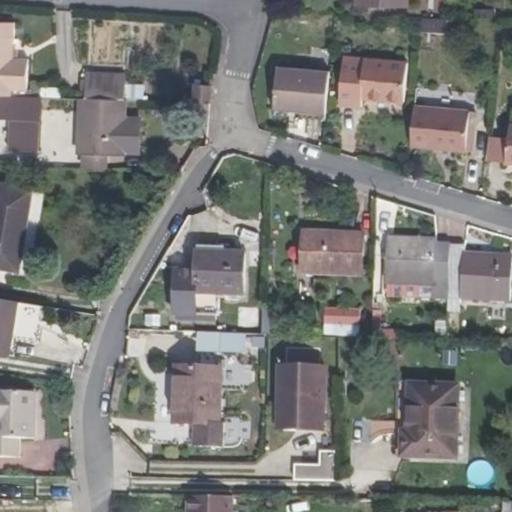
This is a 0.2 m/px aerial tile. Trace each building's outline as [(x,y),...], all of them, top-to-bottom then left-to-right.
[(15,37),(0,36),(0,96),(12,97),(12,90),(28,91),(28,59),(13,59),(15,37)] [(405,103),(408,63),(344,57),(339,105),(362,107),(363,99),(405,103)] [(326,115),(330,71),(278,67),(274,110),(326,115)] [(86,74),(85,99),(125,100),(126,85),(126,75),(86,74)] [(150,85),(126,85),(125,100),(150,101),(150,85)] [(211,103),(212,86),(195,85),(194,102),(211,103)] [(41,122),(42,98),(12,97),(0,96),(0,120),(10,121),(9,150),(40,152),(41,122)] [(85,99),(81,99),(79,154),(83,155),(108,156),(123,156),(125,100),(85,99)] [(470,111),(415,106),(411,146),(467,152),(470,111)] [(497,162),(506,163),(509,138),(501,137),(497,162)] [(108,156),(83,155),(83,169),(108,169),(108,156)] [(0,267),(18,270),(32,190),(0,184),(0,267)] [(364,234),(303,232),(302,274),(363,275),(364,234)] [(451,245),(438,244),(438,240),(389,238),(387,283),(436,285),(436,287),(436,297),(450,297),(451,245)] [(511,284),(511,256),(464,253),(465,245),(451,245),(450,297),(450,298),(511,302),(511,284)] [(246,254),(198,252),(197,271),(176,270),(175,313),(177,313),(197,314),(219,314),(219,295),(244,295),(246,254)] [(0,353),(11,356),(20,302),(0,298),(0,353)] [(361,310),(326,309),(325,335),(360,337),(361,310)] [(246,355),(249,336),(227,332),(224,352),(246,355)] [(222,369),(177,367),(175,423),(195,424),(194,447),(224,448),(225,423),(221,423),(222,369)] [(325,367),(280,367),(279,432),(298,432),(298,426),(324,427),(325,367)] [(458,459),(460,386),(410,384),(408,432),(403,432),(403,457),(458,459)] [(36,392),(0,391),(0,457),(21,458),(22,439),(35,440),(36,392)] [(322,453),(321,467),(296,466),(296,482),(336,483),(337,454),(322,453)] [(232,511),(233,497),(188,496),(188,511),(232,511)]
